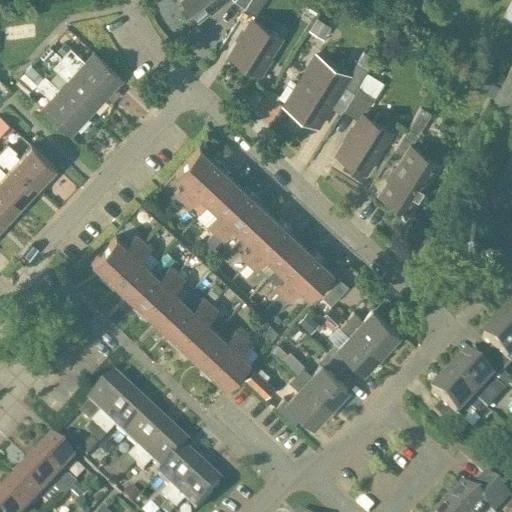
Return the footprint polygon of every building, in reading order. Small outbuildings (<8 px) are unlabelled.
[(182,0),(198,19),(209,9),(212,12),(226,0),(182,0)] [(249,0),(245,8),(244,9),(255,16),(265,0),(249,0)] [(258,72),(281,36),(252,18),(230,54),(258,72)] [(62,57),(104,97),(121,78),(95,53),(86,62),(71,47),(62,57)] [(352,92),(366,70),(356,64),(348,75),(316,55),(284,106),(316,126),(342,86),(352,92)] [(60,90),(86,115),(104,97),(62,57),(53,66),(68,81),(60,90)] [(86,115),(60,90),(44,75),(35,85),(51,100),(43,109),(69,134),(86,115)] [(511,85),(505,82),(499,92),(511,98),(511,85)] [(343,111),(357,120),(336,154),(365,173),(391,132),(364,116),(375,97),(358,87),(343,111)] [(511,98),(499,92),(494,102),(511,111),(511,98)] [(0,115),(0,132),(8,121),(0,115)] [(405,155),(403,158),(380,194),(400,207),(399,209),(403,212),(404,210),(408,212),(439,163),(411,145),(419,134),(408,127),(395,149),(405,155)] [(0,150),(38,185),(55,166),(32,144),(21,155),(8,142),(0,150)] [(181,200),(220,159),(215,154),(211,158),(199,147),(175,173),(185,182),(174,194),(181,200)] [(0,183),(21,203),(38,185),(0,150),(0,163),(7,170),(0,177),(0,183)] [(511,246),(511,158),(510,158),(474,227),(511,246)] [(226,164),(220,159),(181,200),(189,207),(200,195),(209,204),(233,178),(222,167),(226,164)] [(208,224),(214,231),(254,189),(248,184),(244,188),(233,178),(209,204),(218,213),(208,224)] [(0,218),(4,222),(21,203),(0,183),(0,218)] [(233,226),(242,235),(267,209),(256,198),(259,195),(254,189),(214,231),(222,238),(233,226)] [(241,255),(248,262),(287,221),(282,216),(278,220),(267,209),(242,235),(251,243),(241,255)] [(300,240),(289,230),(293,226),(287,221),(248,262),(255,269),(266,257),(276,266),(300,240)] [(137,234),(126,246),(116,236),(91,262),(103,273),(99,277),(105,282),(144,240),(137,234)] [(144,240),(105,282),(110,287),(114,283),(125,294),(149,268),(141,260),(152,248),(144,240)] [(274,286),(281,293),(320,252),(315,247),(311,251),(300,240),(276,266),(285,275),(274,286)] [(309,298),(333,271),(322,261),(326,257),(320,252),(281,293),(289,300),(300,289),(309,298)] [(149,268),(125,294),(137,304),(133,308),(138,313),(177,271),(170,265),(159,277),(149,268)] [(177,271),(138,313),(144,318),(148,314),(159,325),(183,299),(174,290),(185,279),(177,271)] [(340,277),(322,296),(331,304),(349,285),(340,277)] [(183,299),(159,325),(170,335),(167,339),(172,344),(211,303),(204,296),(193,308),(183,299)] [(211,303),(172,344),(178,349),(181,345),(192,356),(216,330),(207,321),(218,310),(211,303)] [(511,306),(500,320),(511,331),(511,306)] [(346,319),(380,351),(399,331),(374,308),(363,320),(354,311),(346,319)] [(336,341),(327,351),(346,369),(354,360),(364,369),(380,351),(346,319),(340,326),(349,335),(339,345),(336,341)] [(492,346),(483,356),(502,374),(511,364),(508,361),(511,355),(511,331),(500,320),(483,338),(492,346)] [(216,330),(192,356),(203,366),(200,370),(205,375),(244,333),(237,327),(226,339),(216,330)] [(244,333),(205,375),(211,380),(214,376),(226,387),(250,361),(241,352),(252,341),(244,333)] [(346,369),(327,351),(319,360),(322,363),(312,374),(303,366),(296,373),(330,405),(348,386),(338,377),(346,369)] [(449,374),(483,406),(486,409),(511,383),(502,374),(483,356),(476,364),(467,355),(449,374)] [(254,369),(246,378),(265,395),(273,387),(254,369)] [(313,424),(330,405),(296,373),(288,381),(298,389),(288,400),(284,397),(276,406),(295,423),(303,415),(313,424)] [(432,392),(441,401),(433,410),(451,427),(460,418),(457,414),(466,405),(475,413),(483,406),(449,374),(432,392)] [(91,422),(99,429),(130,396),(112,378),(88,403),(99,413),(91,422)] [(115,428),(126,438),(149,413),(130,396),(99,429),(107,436),(115,428)] [(128,456),(136,464),(167,430),(149,413),(126,438),(137,447),(128,456)] [(163,471),(182,452),(186,447),(167,430),(136,464),(144,471),(152,462),(163,471)] [(50,439),(32,458),(69,493),(76,485),(67,477),(65,479),(61,475),(73,461),(74,461),(52,441),(50,439)] [(97,447),(90,440),(79,451),(86,457),(97,447)] [(160,495),(168,503),(200,468),(182,452),(163,471),(158,476),(169,486),(160,495)] [(32,458),(15,477),(39,499),(39,498),(51,486),(55,490),(53,492),(60,498),(62,500),(69,493),(32,458)] [(196,510),(219,486),(200,468),(168,503),(175,510),(184,500),(196,510)] [(15,477),(0,492),(0,497),(15,511),(27,511),(39,499),(15,477)] [(485,511),(489,508),(492,511),(493,511),(504,499),(482,480),(471,491),(463,484),(445,504),(453,511),(485,511)] [(76,485),(69,493),(79,502),(87,494),(77,485),(76,485)] [(15,511),(0,497),(0,511),(15,511)] [(172,511),(175,510),(168,503),(161,511),(159,511),(172,511)]
